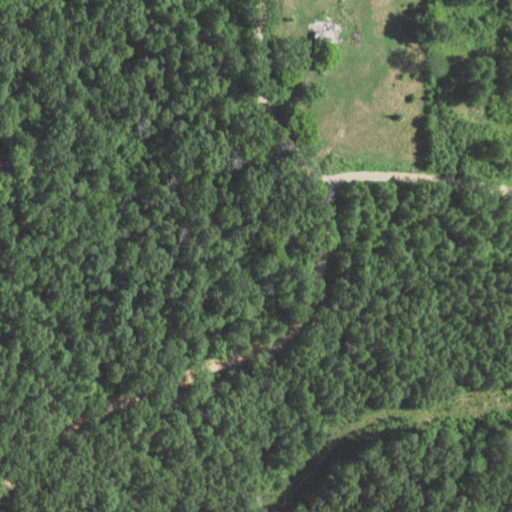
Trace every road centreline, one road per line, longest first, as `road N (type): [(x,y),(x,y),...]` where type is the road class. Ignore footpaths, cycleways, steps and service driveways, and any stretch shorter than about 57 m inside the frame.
road 1 (residential): [(511,184),(320,170),(262,55),(264,0)]
road 2 (residential): [(0,492),(93,414),(241,356)]
road 3 (residential): [(241,356),(288,330),(315,271),(320,170)]
